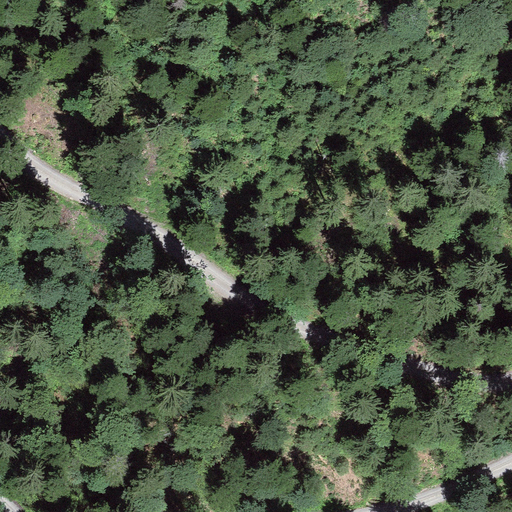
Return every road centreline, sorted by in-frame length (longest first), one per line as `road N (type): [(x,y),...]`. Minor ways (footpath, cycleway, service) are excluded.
road 1 (track): [(511,382),(466,382),(311,334),(33,169),(0,140)]
road 2 (track): [(0,502),(9,511),(404,511),(511,469)]
